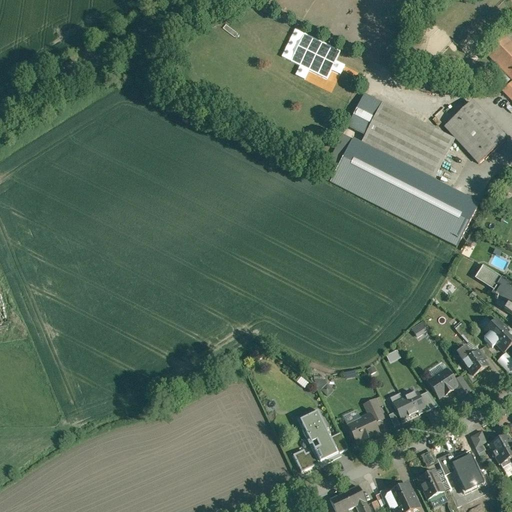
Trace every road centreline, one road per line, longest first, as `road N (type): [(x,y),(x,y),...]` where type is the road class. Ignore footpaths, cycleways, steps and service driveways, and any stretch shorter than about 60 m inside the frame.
road 1 (residential): [(511,395),(290,507)]
road 2 (secondary): [(0,116),(208,0)]
